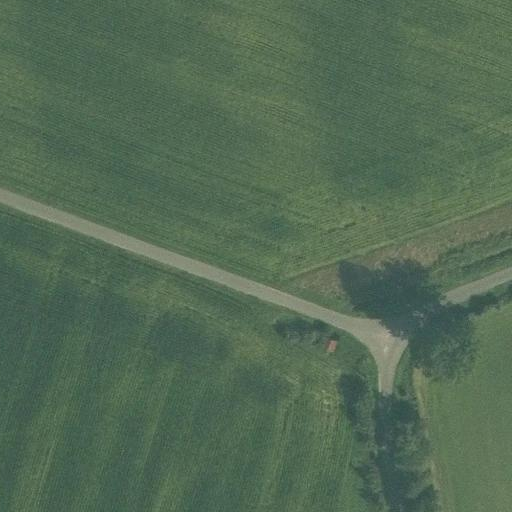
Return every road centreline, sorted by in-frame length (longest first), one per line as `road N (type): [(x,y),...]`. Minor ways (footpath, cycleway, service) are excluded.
road 1 (unclassified): [(384,335),(0,194)]
road 2 (unclassified): [(399,511),(384,410),(384,335)]
road 3 (unclassified): [(384,335),(511,275)]
